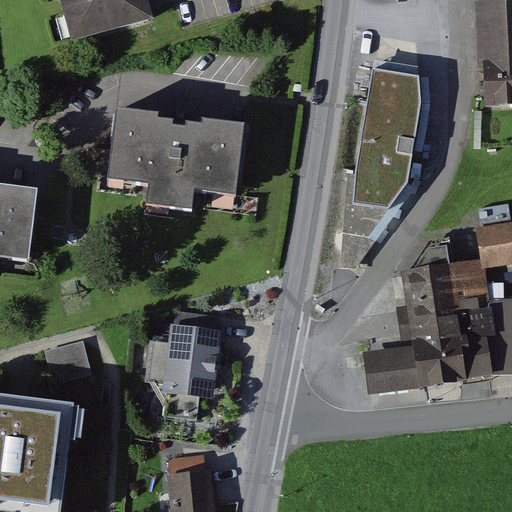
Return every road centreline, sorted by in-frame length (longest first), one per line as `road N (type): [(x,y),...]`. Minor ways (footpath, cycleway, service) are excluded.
road 1 (unclassified): [(338,0),(269,419)]
road 2 (unclassified): [(269,419),(340,424),(511,408)]
